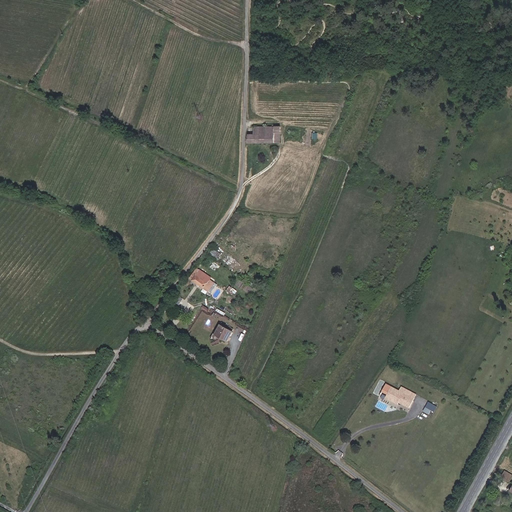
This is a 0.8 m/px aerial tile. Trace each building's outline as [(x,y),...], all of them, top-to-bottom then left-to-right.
[(279,145),(276,145),(276,137),(278,137),(279,139),(281,139),(281,137),(282,137),(282,131),(256,131),(255,138),(249,138),(249,148),(279,148),(279,145)] [(178,287),(182,283),(171,274),(167,279),(178,287)] [(158,284),(162,286),(167,279),(163,277),(158,284)] [(215,291),(211,288),(212,286),(198,277),(191,287),(209,299),(215,291)] [(173,295),(178,287),(167,279),(162,286),(173,295)] [(168,300),(171,296),(166,292),(163,296),(168,300)] [(227,343),(232,331),(219,325),(214,335),(227,343)] [(398,410),(409,416),(416,402),(403,395),(402,400),(399,398),(392,395),(392,396),(387,394),(384,399),(388,401),(386,406),(397,412),(398,410)] [(429,401),(424,411),(433,416),(438,406),(429,401)] [(511,489),(511,486),(511,483),(505,480),(502,484),(511,489)]
